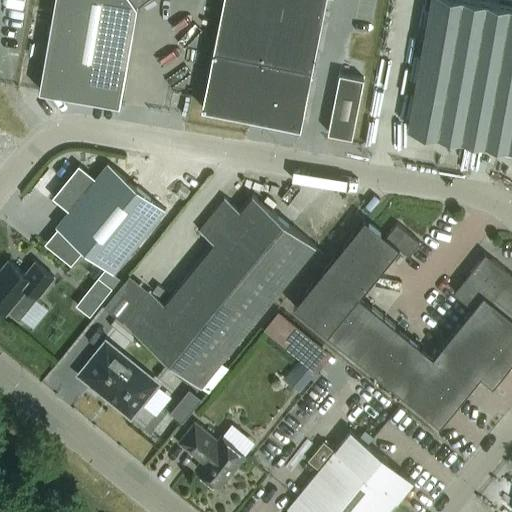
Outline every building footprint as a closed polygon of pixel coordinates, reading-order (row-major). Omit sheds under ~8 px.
[(55,0),(40,89),(121,103),(138,6),(145,0),(55,0)] [(224,0),(215,48),(203,107),(302,126),(326,0),(224,0)] [(511,144),(511,2),(499,0),(431,0),(409,126),(511,144)] [(341,72),(329,132),(353,137),(365,77),(341,72)] [(109,162),(56,226),(107,267),(114,273),(166,208),(109,162)] [(241,209),(226,196),(199,229),(215,241),(166,302),(150,289),(124,322),(203,386),(317,244),(254,193),(241,209)] [(295,305),(329,332),(442,424),(482,374),(495,384),(511,362),(511,272),(486,252),(455,291),(474,307),(434,355),(361,295),(401,246),(410,254),(421,240),(398,222),(388,234),(366,217),(295,305)] [(20,319),(39,296),(55,276),(36,260),(26,273),(9,259),(0,269),(0,306),(7,312),(9,310),(20,319)] [(107,267),(99,277),(113,287),(121,278),(114,273),(107,267)] [(333,352),(279,309),(264,328),(301,357),(284,378),(300,391),(311,378),(316,381),(322,373),(319,371),(333,352)] [(82,373),(131,414),(157,382),(107,342),(82,373)] [(220,486),(246,454),(222,435),(219,439),(196,421),(181,440),(203,459),(197,467),(220,486)] [(388,511),(415,480),(352,429),(288,507),(294,511),(388,511)] [(309,459),(319,467),(334,448),(325,440),(309,459)]
